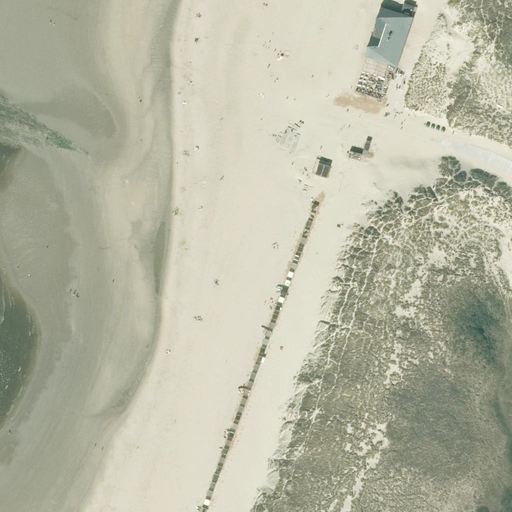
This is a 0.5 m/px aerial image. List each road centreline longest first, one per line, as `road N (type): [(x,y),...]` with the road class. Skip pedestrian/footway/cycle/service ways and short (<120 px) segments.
road 1 (track): [(192,511),(360,0)]
road 2 (unclassified): [(511,169),(397,126)]
